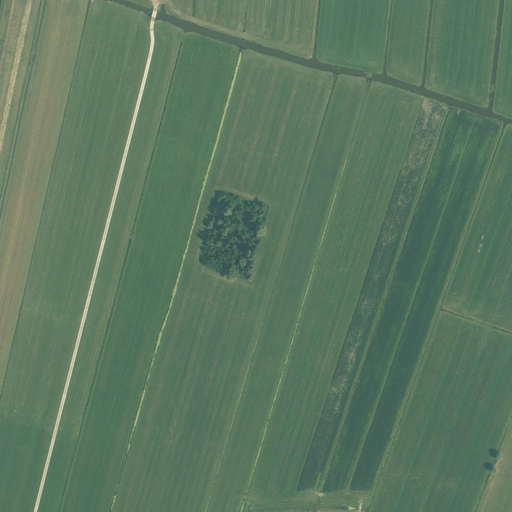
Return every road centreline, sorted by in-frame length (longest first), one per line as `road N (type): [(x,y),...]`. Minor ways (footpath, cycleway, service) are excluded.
road 1 (track): [(158,2),(35,511)]
road 2 (track): [(507,0),(495,108),(511,117)]
